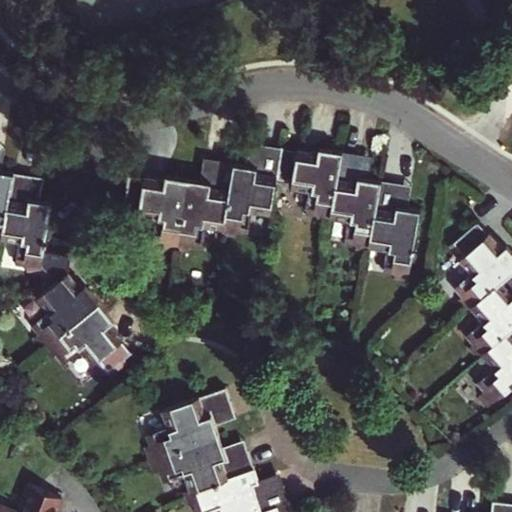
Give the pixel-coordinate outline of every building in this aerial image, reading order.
[(270,163),(274,141),(262,139),(257,160),(270,163)] [(247,158),(234,225),(233,231),(244,233),(245,224),(257,226),(261,207),(281,211),(286,182),(294,145),(274,141),(270,163),(257,160),(247,158)] [(4,143),(0,142),(0,230),(1,230),(0,239),(11,240),(12,235),(24,169),(13,167),(1,165),(4,143)] [(17,145),(4,143),(1,165),(13,167),(17,145)] [(336,151),(327,149),(308,146),(307,148),(294,145),(286,182),(294,183),(295,177),(301,178),(300,184),(320,188),(316,207),(327,209),(325,218),(339,221),(340,215),(352,149),(337,146),(336,151)] [(377,252),(378,245),(391,179),(377,176),(366,174),(370,153),(352,149),(340,215),(357,219),(354,237),(366,239),(364,249),(377,252)] [(223,176),(227,154),(215,152),(211,174),(223,176)] [(366,174),(377,176),(381,155),(370,153),(366,174)] [(200,171),(199,173),(185,245),(199,247),(200,239),(212,241),(216,222),(234,225),(247,158),(227,154),(223,176),(211,174),(200,171)] [(54,248),(63,199),(52,197),(40,195),(43,172),(24,169),(12,235),(31,239),(28,257),(39,259),(38,268),(50,271),(54,248)] [(182,176),(174,174),(154,170),(154,172),(139,170),(132,206),(142,208),(143,201),(149,202),(147,209),(166,212),(162,231),(175,234),(173,242),(185,245),(199,173),(183,170),(182,176)] [(56,175),(43,172),(40,195),(52,197),(56,175)] [(391,179),(378,245),(396,248),(393,267),(406,270),(404,279),(416,282),(429,209),(417,206),(405,204),(409,182),(391,179)] [(405,204),(417,206),(421,184),(409,182),(405,204)] [(511,256),(509,253),(498,239),(496,240),(485,227),(456,251),(463,259),(469,255),(473,259),(467,264),(479,278),(463,290),(472,301),(465,307),(473,317),(478,313),(511,284),(511,256)] [(54,248),(50,271),(58,281),(63,277),(67,283),(47,299),(59,314),(44,325),(52,335),(44,341),(50,350),(108,305),(100,294),(96,298),(90,290),(78,274),(81,253),(54,248)] [(511,284),(478,313),(489,326),(474,338),(483,348),(475,355),(482,363),(488,358),(511,338),(511,284)] [(96,298),(100,294),(94,287),(90,290),(96,298)] [(140,358),(120,328),(119,328),(114,321),(118,318),(108,305),(50,350),(59,360),(67,354),(74,364),(89,352),(101,367),(106,363),(110,368),(104,372),(111,381),(140,358)] [(124,325),(118,318),(114,321),(119,328),(120,328),(124,325)] [(511,338),(488,358),(500,374),(486,386),(494,395),(487,401),(494,410),(511,395),(511,338)] [(241,408),(233,387),(171,407),(177,428),(158,434),(162,447),(154,450),(158,463),(228,439),(224,427),(220,415),(241,408)] [(244,420),(241,408),(220,415),(224,427),(244,420)] [(231,450),(228,439),(158,463),(161,474),(170,471),(174,482),(193,475),(199,494),(262,472),(257,456),(236,462),(231,450)] [(236,462),(257,456),(252,443),(231,450),(236,462)] [(266,485),(262,472),(199,494),(191,496),(195,508),(206,504),(208,511),(224,511),(228,511),(298,511),(291,489),(270,496),(266,485)] [(0,511),(55,511),(63,491),(28,476),(20,495),(24,497),(21,503),(18,511),(17,511),(10,511),(9,511),(10,509),(0,504),(0,511)] [(270,496),(291,489),(287,478),(266,485),(270,496)] [(506,511),(507,504),(495,503),(494,511),(506,511)]
